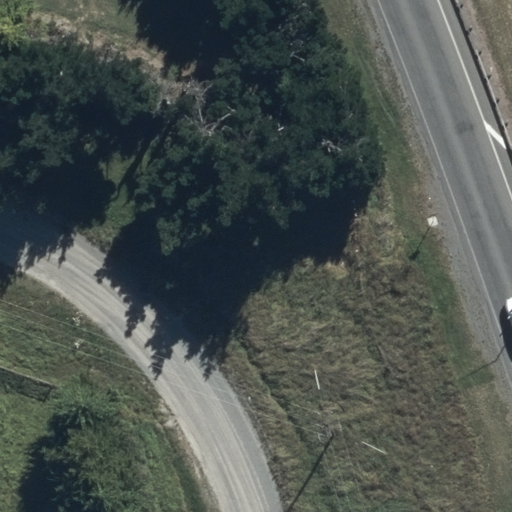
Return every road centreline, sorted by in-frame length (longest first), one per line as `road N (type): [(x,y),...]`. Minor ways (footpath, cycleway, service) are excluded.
road 1 (unclassified): [(0,223),(102,283),(178,355),(236,459),(255,511)]
road 2 (motorway): [(511,287),(411,0)]
